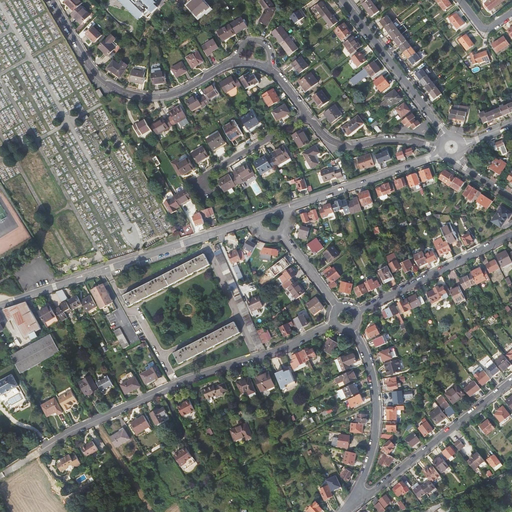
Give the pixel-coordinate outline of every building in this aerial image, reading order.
[(69,7),(75,12),(81,6),(83,3),(79,0),(67,0),(66,2),(70,6),(69,7)] [(120,0),(124,4),(123,5),(139,21),(149,11),(155,5),(156,3),(153,0),(120,0)] [(267,10),(260,22),(267,26),(276,8),(269,0),(263,0),(261,2),(267,10)] [(362,0),(361,1),(363,4),(362,5),(367,11),(375,5),(370,0),(362,0)] [(438,0),(437,1),(445,11),(452,5),(448,0),(438,0)] [(491,10),(501,3),(498,0),(490,0),(486,3),(491,10)] [(315,6),(323,17),(330,12),(322,1),(315,6)] [(379,12),(375,5),(367,11),(372,17),(379,12)] [(91,16),(81,6),(75,12),(73,14),(77,17),(75,19),(82,25),(91,16)] [(291,17),(297,24),(305,18),(300,10),(291,17)] [(338,22),(330,12),(323,17),(331,27),(338,22)] [(450,19),(458,30),(465,25),(457,14),(450,19)] [(381,22),(385,28),(393,22),(388,16),(381,22)] [(248,28),(245,23),(244,21),(243,19),(231,25),(236,34),(248,28)] [(397,28),(393,22),(385,28),(390,34),(397,28)] [(335,30),(345,43),(345,42),(353,36),(349,30),(350,29),(345,23),(335,30)] [(403,24),(397,28),(390,34),(395,40),(402,35),(408,30),(403,24)] [(224,41),(236,34),(231,25),(219,32),(224,41)] [(102,35),(93,27),(86,34),(95,43),(102,35)] [(273,33),(281,44),(289,38),(281,27),(273,33)] [(116,39),(112,35),(100,47),(108,56),(115,49),(110,43),(113,41),(113,42),(116,39)] [(407,41),(402,35),(395,40),(400,47),(407,41)] [(460,40),(468,51),(475,45),(467,35),(460,40)] [(349,55),(351,58),(359,52),(357,49),(361,46),(354,36),(353,36),(345,42),(345,43),(344,43),(352,53),(349,55)] [(498,53),(510,45),(505,37),(492,45),(498,53)] [(298,50),(289,38),(281,44),(290,56),(298,50)] [(219,49),(215,41),(204,47),(209,56),(213,54),(212,53),(219,49)] [(412,47),(407,41),(400,47),(404,53),(412,47)] [(417,54),(412,47),(404,53),(409,59),(417,54)] [(422,50),(418,53),(422,58),(427,55),(422,50)] [(479,63),(490,59),(487,52),(478,55),(476,50),(471,54),(474,64),(479,62),(479,63)] [(363,55),(360,51),(359,52),(351,58),(358,67),(366,61),(362,56),(363,55)] [(193,68),(197,66),(196,65),(203,61),(197,52),(187,58),(193,68)] [(422,60),(417,54),(409,59),(415,66),(422,60)] [(309,68),(302,58),(293,65),(300,74),(309,68)] [(114,61),(108,68),(120,77),(126,70),(125,69),(127,66),(122,61),(119,65),(114,61)] [(381,70),(374,61),(350,80),(354,85),(369,74),(372,77),(381,70)] [(188,72),(182,63),(172,69),(178,78),(188,72)] [(417,75),(422,82),(429,76),(433,73),(428,67),(424,70),(417,75)] [(143,85),(146,73),(133,70),(130,82),(143,85)] [(161,70),(152,71),(154,85),(167,84),(165,73),(161,73),(161,70)] [(241,79),(247,89),(258,82),(255,76),(250,78),(248,74),(241,79)] [(312,74),(302,82),(305,86),(303,87),(304,88),(306,92),(307,93),(319,84),(312,74)] [(390,85),(382,75),(374,82),(381,91),(390,85)] [(433,82),(429,76),(422,82),(426,87),(433,82)] [(239,88),(242,86),(238,80),(234,82),(232,78),(221,84),(227,93),(238,87),(239,88)] [(437,87),(433,82),(426,87),(430,92),(437,87)] [(207,97),(203,99),(207,105),(221,97),(215,86),(204,92),(207,97)] [(441,93),(437,87),(430,92),(434,98),(441,93)] [(263,96),(270,107),(280,101),(277,97),(276,97),(272,90),(263,96)] [(392,107),(401,99),(395,91),(385,98),(386,100),(380,105),(383,109),(390,104),(392,107)] [(321,108),(329,102),(321,92),(313,98),(321,108)] [(203,108),(207,106),(207,105),(203,99),(199,101),(197,97),(187,103),(193,111),(202,106),(203,108)] [(410,111),(405,104),(397,110),(402,118),(410,111)] [(290,113),(285,105),(273,113),(278,120),(290,113)] [(504,116),(511,113),(508,105),(505,106),(504,105),(500,106),(500,108),(504,116)] [(173,116),(169,119),(173,125),(187,117),(180,106),(170,112),(173,116)] [(332,123),(342,115),(334,106),(324,113),(332,123)] [(450,118),(458,120),(461,107),(456,106),(455,111),(452,110),(450,118)] [(470,109),(461,107),(458,120),(465,122),(467,113),(469,114),(470,109)] [(500,108),(493,111),(497,119),(504,116),(500,108)] [(490,122),(497,119),(493,111),(486,114),(485,112),(480,114),(483,121),(484,123),(489,121),(490,122)] [(260,123),(253,112),(242,119),(248,130),(260,123)] [(413,114),(402,122),(405,126),(406,125),(409,128),(411,127),(414,130),(421,125),(418,121),(415,123),(415,121),(414,122),(415,124),(413,124),(411,121),(415,118),(413,114)] [(364,123),(358,116),(342,128),(348,135),(364,123)] [(158,134),(173,125),(169,119),(168,118),(164,120),(163,119),(153,125),(158,134)] [(143,135),(152,130),(146,120),(138,125),(137,124),(133,126),(139,136),(142,134),(143,135)] [(231,140),(240,135),(238,134),(242,131),(237,122),(233,124),(232,123),(224,128),(231,140)] [(300,148),(309,142),(302,130),(292,135),(300,148)] [(225,144),(219,133),(207,139),(214,150),(225,144)] [(496,143),(497,145),(498,148),(500,147),(504,154),(508,153),(503,140),(496,143)] [(303,153),(310,164),(317,161),(314,156),(319,153),(318,151),(319,150),(316,145),(303,153)] [(276,157),(272,159),(276,166),(282,163),(284,165),(292,160),(284,146),(274,153),(276,157)] [(209,156),(203,147),(193,153),(199,162),(209,156)] [(379,165),(391,160),(387,151),(375,156),(379,165)] [(374,166),(370,155),(356,159),(359,170),(368,168),(374,166)] [(262,175),(276,166),(272,159),(271,158),(268,160),(266,156),(262,158),(263,160),(260,161),(259,160),(255,163),(262,175)] [(195,168),(189,159),(179,165),(184,174),(195,168)] [(500,161),(496,159),(490,169),(500,176),(508,164),(501,160),(500,161)] [(240,174),(236,177),(240,183),(255,174),(252,169),(251,170),(247,164),(238,170),(240,174)] [(424,182),(433,179),(430,169),(420,173),(424,182)] [(321,174),(324,184),(342,178),(340,171),(334,172),(334,170),(321,174)] [(447,185),(450,186),(455,178),(453,176),(454,176),(445,171),(440,179),(448,184),(447,185)] [(235,186),(240,183),(236,177),(233,179),(230,174),(219,181),(225,192),(231,189),(233,193),(237,190),(235,186)] [(412,188),(421,184),(418,174),(408,178),(412,188)] [(295,179),(299,191),(308,189),(303,176),(295,179)] [(395,182),(398,190),(407,186),(404,179),(403,178),(401,179),(400,180),(395,182)] [(451,187),(459,192),(465,183),(457,178),(451,187)] [(377,189),(380,196),(384,195),(384,196),(393,192),(390,185),(390,184),(384,186),(384,187),(377,189)] [(464,195),(475,203),(481,194),(469,186),(464,195)] [(180,204),(192,197),(186,189),(175,196),(180,204)] [(363,206),(373,202),(369,191),(359,194),(363,206)] [(171,212),(175,209),(174,207),(176,206),(180,204),(175,196),(174,195),(165,201),(171,212)] [(477,202),(488,209),(493,202),(482,195),(477,202)] [(352,215),(362,211),(358,198),(353,199),(354,200),(347,202),(349,207),(351,213),(352,215)] [(336,212),(344,209),(346,214),(351,213),(349,207),(347,202),(346,199),(341,201),(339,200),(337,201),(336,202),(336,203),(336,205),(334,206),(336,212)] [(328,215),(334,212),(331,204),(325,207),(326,209),(321,211),(323,218),(328,216),(328,215)] [(493,223),(502,228),(508,218),(510,219),(511,214),(511,213),(503,208),(493,223)] [(211,215),(214,213),(213,209),(202,215),(203,218),(206,216),(207,217),(211,216),(211,215)] [(311,219),(314,219),(314,221),(319,220),(316,210),(311,212),(312,213),(309,214),(303,216),(306,222),(307,224),(312,222),(311,219)] [(395,226),(396,230),(398,229),(408,225),(407,221),(395,226)] [(437,222),(430,224),(434,236),(441,234),(437,222)] [(451,224),(441,229),(447,241),(450,246),(460,241),(451,224)] [(302,227),(299,237),(302,238),(302,239),(307,240),(310,230),(302,227)] [(463,237),(466,245),(473,242),(469,234),(463,237)] [(324,248),(317,238),(307,245),(315,256),(318,254),(317,253),(324,248)] [(438,240),(434,242),(440,255),(445,253),(446,254),(452,251),(450,246),(447,241),(444,243),(442,239),(438,241),(438,240)] [(248,256),(246,260),(247,263),(256,246),(248,241),(245,248),(250,251),(248,256)] [(231,290),(238,286),(236,283),(224,256),(218,243),(214,245),(216,250),(213,251),(231,290)] [(339,255),(333,247),(324,254),(330,262),(339,255)] [(277,250),(264,249),(261,254),(260,260),(270,262),(271,255),(278,256),(278,252),(277,251),(277,250)] [(237,251),(229,254),(228,254),(232,264),(239,281),(243,279),(237,265),(238,265),(236,262),(241,260),(237,251)] [(420,267),(428,262),(425,255),(423,251),(414,256),(420,267)] [(433,251),(425,255),(428,262),(429,264),(438,260),(433,251)] [(503,266),(511,261),(507,251),(498,256),(503,266)] [(197,270),(209,264),(204,253),(195,257),(192,258),(193,259),(175,268),(175,267),(172,269),(172,270),(160,276),(155,278),(152,279),(153,280),(135,289),(135,288),(132,290),(132,291),(124,295),(128,304),(127,304),(128,306),(129,305),(130,306),(139,301),(171,284),(197,270)] [(398,260),(394,262),(393,259),(389,261),(391,264),(390,264),(394,272),(401,269),(399,265),(400,264),(398,260)] [(275,265),(281,272),(289,266),(286,262),(285,263),(282,260),(275,265)] [(406,273),(410,271),(409,268),(413,266),(410,260),(402,264),(406,273)] [(491,273),(500,268),(496,260),(486,265),(491,273)] [(384,284),(395,279),(388,266),(379,271),(381,275),(380,275),(384,284)] [(334,268),(332,269),(326,274),(332,283),(340,276),(334,268)] [(487,281),(490,279),(485,269),(482,271),(480,268),(471,272),(472,274),(477,283),(477,284),(486,279),(487,281)] [(282,285),(286,290),(288,288),(292,285),(289,281),(296,275),(291,269),(283,274),(284,275),(280,278),(284,283),(282,285)] [(472,274),(460,280),(465,289),(477,283),(472,274)] [(342,284),(341,289),(351,291),(353,282),(343,279),(342,284)] [(378,287),(382,294),(386,292),(382,285),(380,286),(378,281),(374,283),(372,280),(365,283),(369,291),(378,287)] [(288,288),(296,299),(299,297),(305,293),(301,288),(301,289),(296,282),(292,285),(288,288)] [(103,283),(91,289),(99,304),(102,309),(114,302),(103,283)] [(355,289),(359,297),(367,293),(363,284),(355,289)] [(444,287),(442,288),(440,289),(439,287),(437,286),(434,288),(434,289),(427,293),(432,303),(440,300),(439,298),(447,293),(448,294),(451,293),(450,292),(447,286),(444,287)] [(456,303),(465,298),(460,288),(450,292),(451,293),(456,303)] [(58,292),(62,301),(68,299),(64,289),(58,292)] [(256,347),(263,344),(261,339),(258,332),(258,331),(257,329),(253,321),(245,303),(240,293),(233,296),(256,347)] [(87,311),(97,305),(91,294),(81,300),(83,304),(87,311)] [(74,309),(83,304),(81,300),(78,295),(70,300),(74,309)] [(416,295),(408,299),(413,309),(425,303),(422,296),(418,298),(416,295)] [(251,300),(250,301),(256,314),(258,313),(257,311),(263,308),(258,297),(254,299),(254,300),(252,302),(251,300)] [(314,315),(323,308),(316,298),(306,305),(314,315)] [(400,306),(397,307),(400,315),(413,309),(408,299),(399,303),(400,306)] [(296,302),(295,300),(285,308),(286,310),(296,302)] [(259,314),(258,313),(256,314),(250,301),(247,302),(252,313),(254,316),(259,314)] [(293,319),(299,316),(297,312),(302,310),(303,311),(306,310),(302,301),(295,305),(296,307),(289,311),(293,319)] [(42,329),(26,302),(21,303),(4,309),(10,320),(14,318),(25,338),(30,335),(33,339),(39,336),(37,332),(42,329)] [(62,307),(60,308),(56,310),(63,321),(68,317),(66,314),(72,311),(67,302),(61,305),(62,307)] [(50,305),(39,312),(44,322),(56,315),(50,305)] [(397,314),(402,324),(404,323),(400,315),(397,307),(396,307),(395,307),(395,306),(382,312),(386,319),(389,317),(390,318),(397,314)] [(59,320),(56,315),(44,322),(47,327),(59,320)] [(303,315),(292,321),(292,322),(294,326),(296,330),(308,324),(303,315)] [(212,346),(240,331),(235,321),(226,325),(223,326),(223,327),(210,334),(206,336),(206,335),(202,337),(203,338),(186,346),(183,347),(183,348),(174,352),(180,363),(187,359),(212,346)] [(290,327),(294,326),(292,322),(280,328),(284,337),(293,332),(290,327)] [(371,336),(372,338),(380,334),(374,323),(372,324),(372,325),(367,328),(367,329),(365,330),(369,337),(371,336)] [(124,348),(130,345),(120,327),(114,331),(124,348)] [(263,329),(258,331),(258,332),(261,339),(263,344),(268,341),(263,329)] [(373,339),(374,340),(375,340),(377,344),(376,345),(377,348),(387,344),(384,336),(385,336),(389,334),(388,332),(373,339)] [(12,356),(20,370),(45,356),(47,360),(56,355),(61,352),(51,333),(12,356)] [(330,340),(324,350),(332,355),(338,345),(330,340)] [(308,361),(317,356),(313,350),(309,351),(308,349),(303,352),(308,361)] [(384,362),(393,359),(390,350),(381,353),(384,362)] [(305,363),(307,361),(305,357),(303,359),(300,353),(292,357),(295,363),(291,365),(294,372),(299,370),(297,366),(305,363)] [(345,373),(350,370),(349,366),(357,362),(354,355),(346,358),(345,357),(339,360),(345,373)] [(504,371),(511,364),(504,355),(496,361),(504,371)] [(20,370),(22,373),(40,363),(47,360),(45,356),(20,370)] [(494,376),(500,371),(495,364),(489,357),(479,365),(484,370),(490,378),(494,376)] [(407,370),(404,358),(390,362),(392,367),(394,366),(396,373),(407,370)] [(156,379),(161,376),(154,366),(140,374),(146,383),(155,377),(156,379)] [(483,385),(491,379),(484,370),(476,376),(483,385)] [(277,375),(283,389),(295,385),(290,371),(285,373),(284,371),(277,375)] [(130,380),(135,377),(131,372),(126,374),(130,380)] [(353,376),(351,372),(336,379),(338,383),(344,380),(346,385),(357,379),(355,375),(353,376)] [(261,390),(266,389),(266,388),(273,385),(269,373),(256,378),(261,390)] [(0,381),(0,395),(0,397),(20,385),(13,374),(0,381)] [(103,392),(107,389),(115,385),(109,375),(97,381),(103,392)] [(98,389),(91,376),(80,383),(86,394),(92,391),(93,392),(98,389)] [(140,385),(135,377),(130,380),(122,384),(127,393),(140,385)] [(398,388),(396,377),(383,379),(384,385),(388,385),(389,390),(398,388)] [(240,389),(237,391),(241,401),(245,399),(243,394),(248,392),(249,395),(255,392),(250,378),(237,383),(240,389)] [(472,393),(479,387),(473,379),(465,385),(472,393)] [(228,389),(225,382),(214,386),(213,385),(204,389),(208,398),(210,401),(211,402),(213,401),(214,400),(212,396),(217,394),(218,396),(223,394),(222,391),(228,389)] [(359,392),(355,384),(337,392),(341,400),(359,392)] [(457,385),(446,394),(453,403),(461,397),(462,398),(465,395),(457,385)] [(73,390),(59,397),(67,411),(72,408),(70,406),(79,401),(73,390)] [(402,393),(393,394),(394,399),(393,399),(393,400),(393,403),(394,404),(403,403),(403,399),(410,398),(410,396),(413,396),(412,392),(402,393)] [(364,403),(360,395),(348,401),(352,408),(364,403)] [(450,416),(456,412),(447,401),(443,396),(437,401),(450,416)] [(64,413),(56,399),(43,406),(49,417),(58,412),(60,415),(64,413)] [(179,408),(183,417),(195,411),(191,400),(186,403),(187,404),(179,408)] [(498,411),(495,414),(502,423),(510,416),(502,406),(497,410),(498,411)] [(157,424),(165,419),(163,415),(167,412),(164,407),(159,409),(156,411),(156,409),(151,412),(157,424)] [(396,408),(388,407),(387,420),(396,420),(396,408)] [(441,420),(446,416),(439,407),(430,415),(437,424),(441,421),(441,420)] [(150,425),(144,414),(131,422),(137,433),(150,425)] [(358,415),(357,424),(363,424),(366,425),(367,415),(358,415)] [(425,437),(433,430),(425,419),(422,421),(424,424),(419,428),(425,437)] [(488,435),(495,429),(489,420),(485,423),(486,424),(481,428),(488,435)] [(362,433),(363,424),(357,424),(352,423),(351,432),(362,433)] [(388,432),(391,432),(396,432),(396,423),(387,423),(387,431),(388,432)] [(252,438),(246,424),(230,430),(235,440),(244,437),(246,440),(252,438)] [(124,429),(111,437),(117,447),(130,439),(124,429)] [(406,439),(412,447),(422,439),(416,431),(406,439)] [(340,435),(338,447),(348,448),(350,437),(340,435)] [(82,447),(87,454),(98,448),(93,439),(89,442),(82,447)] [(459,440),(454,445),(459,451),(464,447),(459,440)] [(384,446),(382,452),(389,455),(390,454),(394,450),(391,447),(394,445),(390,441),(384,446)] [(443,454),(441,456),(445,462),(456,453),(452,446),(443,453),(443,454)] [(179,451),(174,455),(181,466),(186,463),(185,461),(192,456),(186,447),(182,449),(183,450),(180,452),(179,451)] [(79,463),(80,461),(75,452),(71,455),(66,453),(57,458),(59,461),(56,462),(60,469),(66,466),(71,467),(72,463),(77,464),(79,463)] [(354,465),(356,454),(346,452),(344,463),(354,465)] [(477,473),(487,465),(478,452),(470,458),(471,459),(467,462),(477,473)] [(394,463),(399,460),(394,458),(394,459),(385,454),(380,464),(384,466),(385,464),(390,466),(392,462),(394,463)] [(487,460),(496,471),(503,465),(494,455),(487,460)] [(442,473),(450,467),(445,462),(441,456),(433,462),(442,473)] [(427,468),(422,472),(430,481),(432,483),(440,476),(433,467),(429,471),(427,468)] [(341,478),(348,482),(351,478),(349,478),(352,473),(344,469),(340,476),(342,477),(341,478)] [(327,479),(333,491),(342,487),(337,475),(327,479)] [(406,481),(404,483),(410,491),(412,489),(406,481)] [(430,481),(421,487),(426,493),(427,495),(436,488),(432,483),(430,481)] [(397,496),(401,492),(404,494),(409,490),(402,482),(392,490),(397,496)] [(324,500),(333,496),(328,486),(321,489),(322,492),(321,493),(324,500)] [(420,498),(426,493),(421,487),(420,486),(414,490),(420,498)] [(393,502),(390,497),(388,499),(386,496),(379,501),(385,508),(393,502)] [(399,504),(405,511),(408,510),(402,502),(399,504)] [(306,511),(321,511),(323,511),(319,507),(320,506),(317,503),(306,511)] [(379,503),(374,507),(378,511),(383,511),(385,510),(379,503)]
